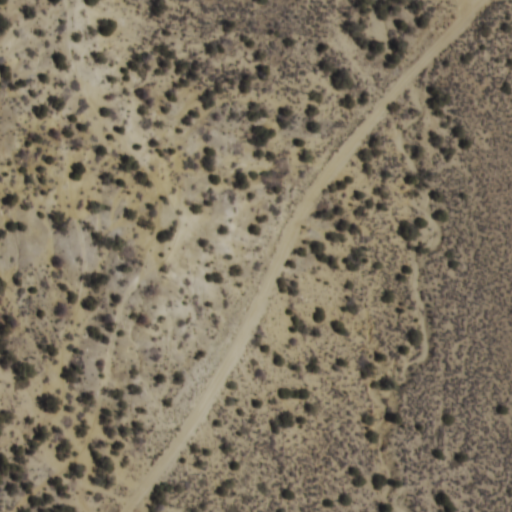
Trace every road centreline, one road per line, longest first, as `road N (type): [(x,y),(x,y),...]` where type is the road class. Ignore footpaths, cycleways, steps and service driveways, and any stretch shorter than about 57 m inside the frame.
road 1 (track): [(282,511),(372,272),(394,118),(340,33),(329,0)]
road 2 (track): [(454,0),(431,91),(394,118)]
